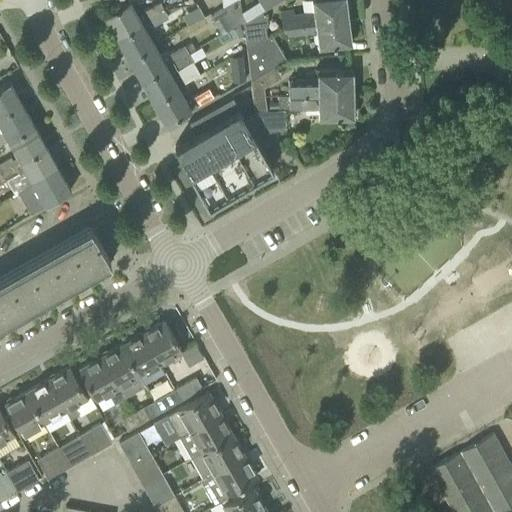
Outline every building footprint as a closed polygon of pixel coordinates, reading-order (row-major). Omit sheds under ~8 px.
[(116,35),(164,9),(159,1),(143,10),(145,13),(138,17),(128,0),(127,0),(104,13),(116,35)] [(234,0),(223,7),(210,14),(217,27),(221,33),(241,22),(238,0),(234,0)] [(259,0),(262,3),(265,8),(278,0),(259,0)] [(294,9),(280,11),(282,25),(286,25),(347,17),(344,0),(311,0),(313,11),(294,13),(294,9)] [(168,16),(164,9),(116,35),(128,57),(153,43),(144,26),(150,23),(152,26),(168,16)] [(263,10),(243,22),(246,48),(260,40),(265,37),(266,36),(263,10)] [(190,36),(211,23),(206,14),(185,27),(190,36)] [(286,26),(278,31),(281,36),(287,35),(316,32),(317,47),(330,46),(350,44),(347,17),(286,25),(286,26)] [(260,40),(246,48),(250,79),(275,64),(260,40)] [(141,79),(188,52),(184,44),(167,53),(169,56),(163,60),(153,43),(128,57),(141,79)] [(188,52),(141,79),(153,100),(178,86),(184,83),(180,77),(176,69),(193,60),(188,52)] [(241,56),(228,57),(232,82),(244,81),(241,56)] [(352,92),(351,68),(331,68),(317,69),(317,79),(288,80),(288,89),(288,94),(352,92)] [(0,114),(21,103),(9,81),(0,85),(0,114)] [(187,103),(178,86),(153,100),(165,122),(213,96),(208,87),(192,97),(193,99),(187,103)] [(264,86),(251,88),(254,110),(267,109),(264,86)] [(267,109),(254,110),(257,132),(270,130),(270,127),(285,126),(285,109),(318,108),(318,118),(334,118),(352,117),(352,92),(288,94),(277,94),(278,109),(267,109)] [(272,168),(232,97),(188,122),(194,133),(174,145),(207,204),(272,168)] [(21,103),(0,114),(0,143),(9,138),(33,124),(21,103)] [(0,171),(45,146),(33,124),(9,138),(18,155),(12,159),(10,156),(0,161),(0,171)] [(45,146),(0,171),(0,176),(2,180),(19,171),(22,177),(28,173),(31,178),(33,182),(58,167),(45,146)] [(33,182),(18,190),(28,207),(31,212),(70,190),(58,167),(33,182)] [(0,321),(110,260),(92,228),(0,280),(0,321)] [(164,319),(142,331),(160,362),(181,350),(164,319)] [(160,362),(142,331),(121,343),(139,374),(160,362)] [(139,374),(121,343),(100,355),(118,386),(124,396),(134,391),(128,381),(139,374)] [(118,386),(100,355),(79,367),(96,399),(109,392),(114,402),(124,396),(118,386)] [(86,397),(78,383),(69,366),(47,378),(65,409),(70,418),(79,412),(74,404),(86,397)] [(196,376),(178,386),(174,388),(181,399),(202,387),(196,376)] [(65,409),(47,378),(26,390),(44,421),(65,409)] [(181,399),(174,388),(163,394),(170,405),(181,399)] [(44,421),(26,390),(5,402),(22,433),(44,421)] [(179,435),(221,412),(208,390),(177,408),(167,414),(179,435)] [(143,405),(132,412),(138,423),(150,417),(143,405)] [(0,441),(13,434),(6,420),(0,410),(0,441)] [(138,423),(132,412),(121,418),(127,429),(138,423)] [(190,456),(232,433),(221,412),(179,435),(190,456)] [(111,441),(101,424),(100,422),(79,434),(90,453),(111,441)] [(138,430),(136,431),(118,441),(130,463),(150,452),(138,430)] [(511,466),(493,432),(430,467),(444,492),(449,489),(461,511),(495,511),(511,503),(511,466)] [(202,478),(244,454),(232,433),(190,456),(202,478)] [(90,453),(79,434),(58,446),(69,465),(90,453)] [(69,465),(58,446),(36,458),(47,477),(69,465)] [(162,473),(150,452),(130,463),(142,484),(162,473)] [(256,475),(244,454),(202,478),(208,488),(219,482),(225,493),(256,475)] [(38,478),(29,461),(27,458),(6,470),(17,490),(38,478)] [(0,499),(17,490),(6,470),(0,473),(0,499)] [(174,494),(162,473),(142,484),(154,505),(174,494)] [(226,511),(257,511),(265,508),(253,486),(236,496),(222,504),(226,511)] [(183,511),(174,494),(154,505),(158,511),(183,511)]
